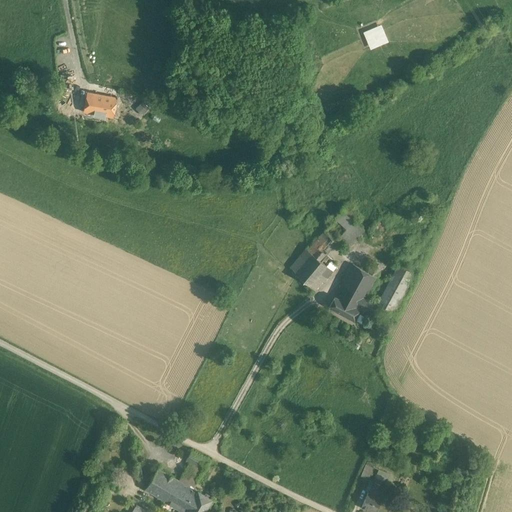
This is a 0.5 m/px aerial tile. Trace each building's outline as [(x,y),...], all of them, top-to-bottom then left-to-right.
[(381,23),(363,31),(370,48),(388,40),(381,23)] [(73,82),(62,80),(60,87),(71,89),(73,82)] [(117,97),(88,91),(83,118),(101,121),(103,115),(114,117),(117,97)] [(205,116),(175,107),(173,116),(202,124),(205,116)] [(344,209),(291,268),(316,291),(335,270),(324,260),(340,242),(349,251),(368,230),(344,209)] [(379,319),(385,307),(396,312),(417,272),(400,263),(379,303),(366,297),(378,274),(354,262),(331,307),(354,319),(360,309),(379,319)] [(203,511),(211,500),(210,499),(210,496),(206,494),(204,495),(193,489),(209,461),(191,451),(186,460),(189,462),(179,481),(158,468),(145,489),(166,501),(164,505),(173,511),(175,507),(184,511),(203,511)] [(365,463),(360,475),(368,478),(373,466),(365,463)] [(378,474),(365,508),(375,511),(379,511),(392,480),(378,474)]
